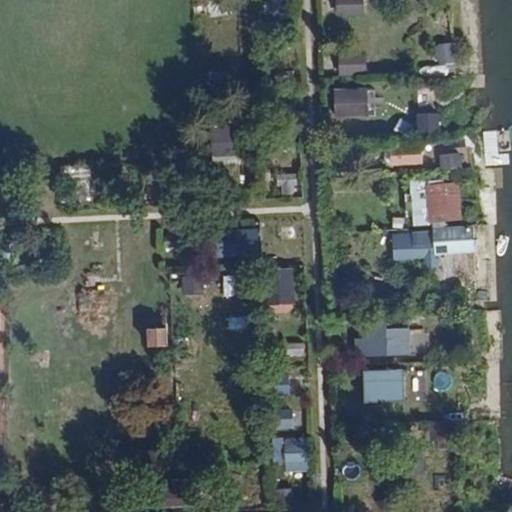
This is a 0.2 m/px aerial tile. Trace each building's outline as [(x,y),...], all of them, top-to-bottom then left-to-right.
[(288,0),(261,0),(262,15),(289,14),(288,0)] [(360,0),(341,0),(341,18),(359,18),(360,0)] [(217,14),(203,14),(203,26),(218,25),(217,14)] [(290,33),(273,33),(274,47),(290,46),(290,33)] [(360,49),(344,50),(344,66),(361,65),(360,49)] [(291,67),(274,67),(274,81),(292,81),(291,67)] [(221,82),(205,83),(205,93),(221,93),(221,82)] [(367,84),(338,85),(339,112),(368,111),(367,84)] [(293,101),(275,101),(275,116),(293,116),(293,101)] [(418,111),(416,132),(439,133),(440,112),(418,111)] [(402,123),(397,135),(409,141),(414,128),(402,123)] [(294,137),(270,138),(270,154),(294,153),(294,137)] [(223,145),(208,145),(208,151),(206,151),(207,163),(224,162),(223,145)] [(428,149),(399,150),(399,165),(429,164),(428,149)] [(462,165),(460,151),(441,154),(443,167),(462,165)] [(293,194),(293,186),(296,186),(295,172),(278,172),(278,186),(281,186),(281,194),(293,194)] [(228,191),(215,180),(206,190),(218,202),(228,191)] [(413,181),(414,201),(448,200),(447,180),(413,181)] [(150,190),(137,191),(138,205),(150,204),(150,190)] [(113,192),(101,191),(101,206),(113,206),(113,192)] [(82,193),(70,192),(69,207),(82,207),(82,193)] [(9,196),(0,195),(0,210),(9,210),(9,196)] [(448,200),(414,201),(414,225),(448,224),(448,200)] [(255,252),(255,227),(239,227),(239,235),(231,235),(232,252),(255,252)] [(232,252),(231,235),(223,235),(223,252),(232,252)] [(193,255),(192,236),(178,237),(178,239),(168,240),(169,253),(179,252),(179,255),(193,255)] [(442,266),(441,237),(419,238),(419,253),(426,253),(426,266),(442,266)] [(18,245),(3,246),(4,264),(19,264),(18,245)] [(195,248),(193,274),(183,274),(182,291),(207,293),(210,249),(195,248)] [(301,271),(284,272),(284,287),(301,286),(301,271)] [(303,307),(284,307),(284,323),(303,322),(303,307)] [(58,320),(39,319),(38,334),(57,336),(58,320)] [(358,336),(358,352),(409,351),(409,321),(368,321),(368,336),(358,336)] [(165,323),(149,323),(150,347),(166,346),(165,323)] [(304,340),(286,340),(286,357),(305,356),(304,340)] [(363,401),(404,401),(404,367),(363,368),(363,401)] [(434,369),(405,367),(406,390),(415,390),(414,399),(435,400),(434,369)] [(306,377),(287,378),(287,392),(307,392),(306,377)] [(308,411),(288,411),(288,425),(308,425),(308,411)] [(155,419),(136,420),(137,433),(155,432),(155,419)] [(427,444),(455,445),(456,421),(427,420),(427,444)] [(273,466),(283,467),(284,436),(274,436),(273,466)] [(309,445),(290,445),(290,461),(309,461),(309,445)] [(157,451),(138,452),(139,466),(158,465),(157,451)] [(387,477),(388,481),(394,481),(394,477),(405,476),(405,461),(375,461),(375,477),(387,477)] [(227,480),(212,480),(212,499),(227,499),(227,480)] [(311,483),(292,484),(293,496),(312,495),(311,483)] [(172,505),(172,489),(161,490),(161,505),(172,505)] [(197,489),(172,489),(172,505),(198,504),(197,489)]
